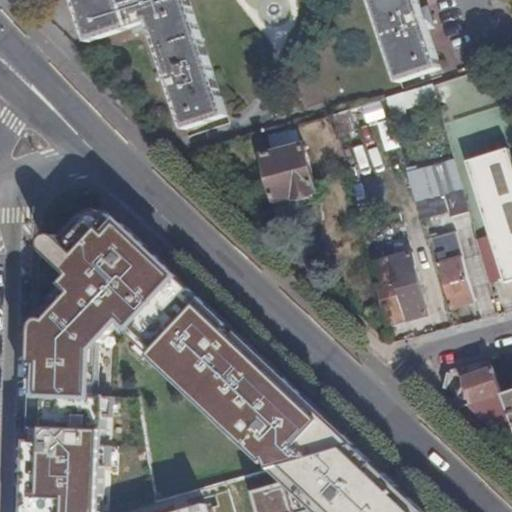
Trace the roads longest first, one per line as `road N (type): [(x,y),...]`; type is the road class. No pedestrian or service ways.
road 1 (primary): [(103,149),(375,398)]
road 2 (unclassified): [(0,511),(10,181)]
road 3 (primary): [(375,398),(497,511)]
road 4 (residential): [(511,330),(425,354),(375,398)]
